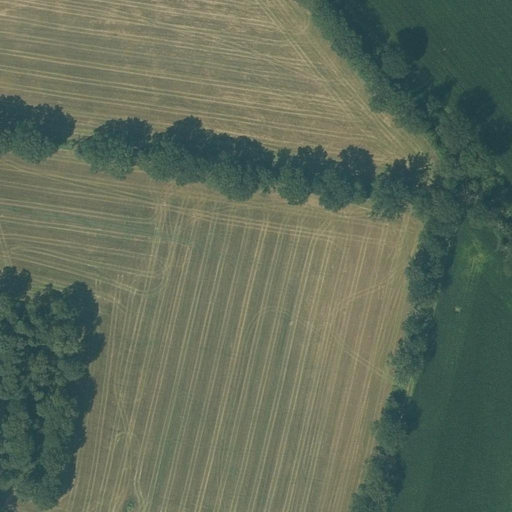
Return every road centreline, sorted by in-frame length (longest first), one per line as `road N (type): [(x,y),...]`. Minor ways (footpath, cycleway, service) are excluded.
road 1 (track): [(383,511),(466,167)]
road 2 (track): [(329,0),(511,221)]
